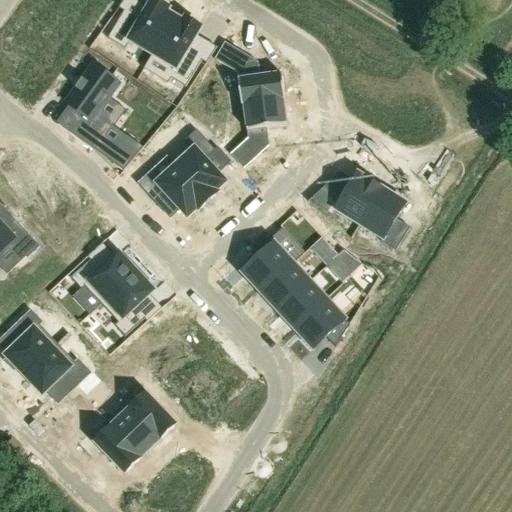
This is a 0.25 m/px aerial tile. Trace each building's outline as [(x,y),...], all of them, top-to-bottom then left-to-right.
[(176,18),(168,14),(169,10),(153,1),(148,10),(141,21),(125,12),(124,12),(108,40),(125,51),(130,43),(153,56),(176,18)] [(185,20),(184,23),(176,18),(153,56),(175,70),(170,79),(171,79),(186,89),(202,62),(202,61),(188,53),(197,37),(201,30),(185,20)] [(241,63),(221,51),(215,61),(237,75),(242,108),(244,107),(244,106),(283,101),(284,102),(286,102),(282,75),(260,78),(258,64),(253,61),(241,63)] [(109,100),(119,86),(112,80),(114,77),(99,67),(97,70),(93,67),(66,104),(69,106),(77,112),(64,129),(94,151),(111,126),(112,125),(98,115),(109,100)] [(256,150),(270,148),(267,130),(287,127),(284,102),(283,101),(244,106),(244,107),(248,140),(231,156),(239,165),(256,150)] [(176,167),(176,168),(209,203),(218,194),(217,193),(226,184),(219,176),(205,161),(216,152),(197,131),(185,142),(194,151),(176,167)] [(109,161),(124,172),(143,149),(126,137),(109,161)] [(220,139),(214,144),(222,153),(228,147),(220,139)] [(20,221),(39,241),(57,223),(45,211),(48,208),(59,198),(50,188),(54,185),(39,169),(35,172),(26,163),(4,184),(27,208),(31,212),(20,221)] [(149,175),(138,185),(157,206),(167,196),(181,211),(188,219),(197,211),(199,212),(209,203),(176,168),(158,184),(149,175)] [(325,188),(308,203),(332,218),(336,211),(360,226),(382,191),(380,190),(383,186),(369,177),(366,181),(358,176),(354,182),(344,199),(325,188)] [(382,191),(360,226),(382,240),(381,243),(396,253),(410,229),(396,221),(406,205),(382,191)] [(0,226),(0,261),(16,246),(27,258),(28,259),(40,248),(11,218),(1,227),(0,226)] [(252,255),(257,261),(243,275),(262,295),(294,266),(269,239),(252,255)] [(322,240),(309,252),(325,270),(339,257),(322,240)] [(57,261),(48,251),(37,262),(46,272),(57,261)] [(339,257),(325,270),(341,287),(363,267),(344,252),(339,257)] [(91,262),(71,280),(81,291),(85,288),(102,306),(140,271),(130,260),(127,263),(119,254),(115,258),(100,272),(91,262)] [(294,266),(262,295),(278,313),(310,283),(294,266)] [(140,271),(102,306),(118,324),(115,327),(125,338),(145,320),(135,310),(150,296),(154,293),(146,284),(149,281),(140,271)] [(310,283),(278,313),(294,331),(327,301),(310,283)] [(313,351),(326,339),(336,349),(350,326),(327,301),(294,331),(313,351)] [(8,360),(5,363),(14,372),(17,369),(24,377),(58,345),(40,327),(43,324),(31,312),(10,332),(20,343),(9,354),(6,358),(8,360)] [(58,345),(24,377),(43,397),(48,392),(58,382),(70,395),(78,387),(91,375),(78,361),(75,364),(58,345)] [(91,375),(78,387),(87,396),(101,382),(93,373),(91,375)] [(139,386),(121,403),(125,406),(160,443),(177,426),(139,386)] [(125,406),(107,423),(142,459),(160,443),(125,406)] [(107,423),(90,439),(125,476),(142,459),(107,423)]
